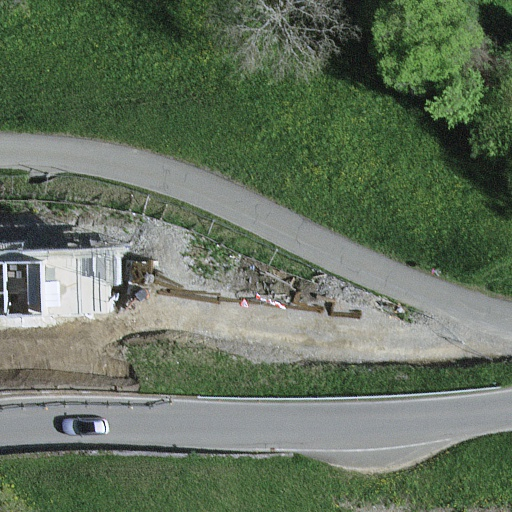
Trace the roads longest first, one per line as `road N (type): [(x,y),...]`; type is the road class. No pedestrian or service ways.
road 1 (tertiary): [(511,409),(338,425),(0,426)]
road 2 (residential): [(449,300),(428,329),(378,345),(319,343),(224,320),(0,334)]
